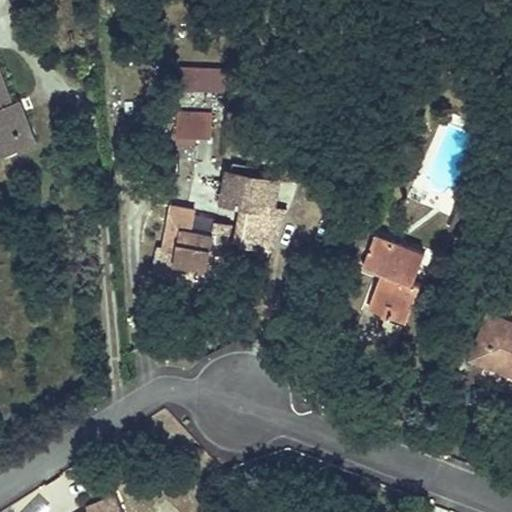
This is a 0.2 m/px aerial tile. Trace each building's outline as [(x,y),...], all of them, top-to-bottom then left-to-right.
[(0,159),(10,156),(5,144),(21,138),(25,129),(16,105),(9,108),(0,84),(0,159)] [(226,145),(228,121),(193,118),(192,142),(226,145)] [(426,185),(456,195),(476,132),(445,122),(426,185)] [(21,138),(5,144),(10,156),(32,148),(25,129),(21,138)] [(292,187),(243,177),(237,206),(255,210),(262,212),(255,248),(286,255),(301,219),(286,215),(292,187)] [(487,235),(498,213),(479,204),(469,227),(487,235)] [(255,248),(262,212),(255,210),(248,247),(255,248)] [(237,260),(243,231),(228,228),(229,224),(207,219),(207,216),(185,211),(176,254),(173,253),(170,267),(173,270),(176,271),(175,275),(208,282),(210,271),(219,273),(222,257),(237,260)] [(481,247),(487,235),(469,227),(463,239),(481,247)] [(381,272),(392,245),(368,236),(358,262),(381,272)] [(419,330),(433,293),(427,290),(437,263),(392,245),(381,272),(398,278),(394,288),(390,286),(379,315),(419,330)] [(511,330),(500,326),(483,369),(511,380),(511,330)] [(118,511),(113,499),(85,511),(84,511),(118,511)]
